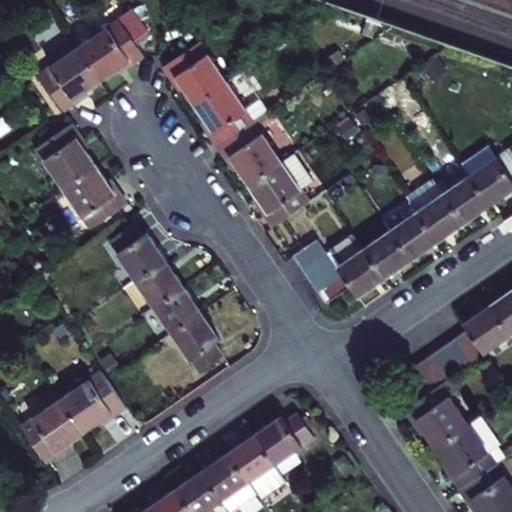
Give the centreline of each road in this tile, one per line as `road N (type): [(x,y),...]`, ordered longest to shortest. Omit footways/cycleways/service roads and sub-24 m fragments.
road 1 (residential): [(309,342),(60,511)]
road 2 (residential): [(155,113),(309,342)]
road 3 (residential): [(511,239),(326,368)]
road 4 (residential): [(326,368),(425,511)]
